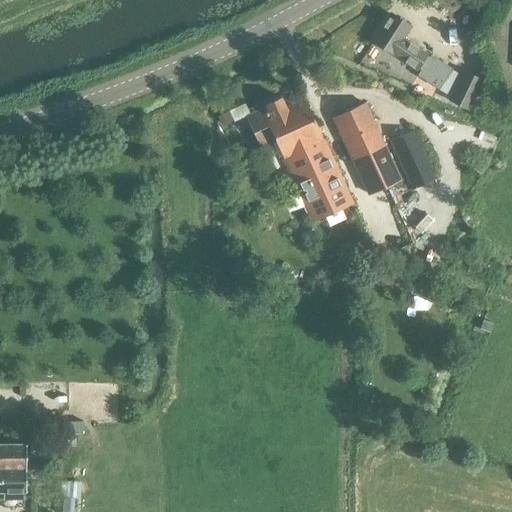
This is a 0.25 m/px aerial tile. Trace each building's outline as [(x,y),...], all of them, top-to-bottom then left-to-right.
[(419,75),(439,88),(452,68),(432,55),(431,57),(427,55),(428,54),(403,38),(411,27),(391,14),(374,41),(418,69),(419,68),(422,70),(419,75)] [(450,100),(462,105),(469,109),(483,80),(464,71),(450,100)] [(305,98),(286,107),(281,97),(266,104),(267,107),(247,117),(261,147),(276,140),(314,222),(353,203),(305,98)] [(370,194),(401,180),(365,103),(334,117),(370,194)] [(414,189),(436,179),(414,130),(391,140),(414,189)] [(471,148),(462,164),(484,174),(492,158),(471,148)] [(0,467),(27,468),(27,444),(0,444),(0,467)] [(27,468),(0,467),(0,491),(27,492),(27,468)]
